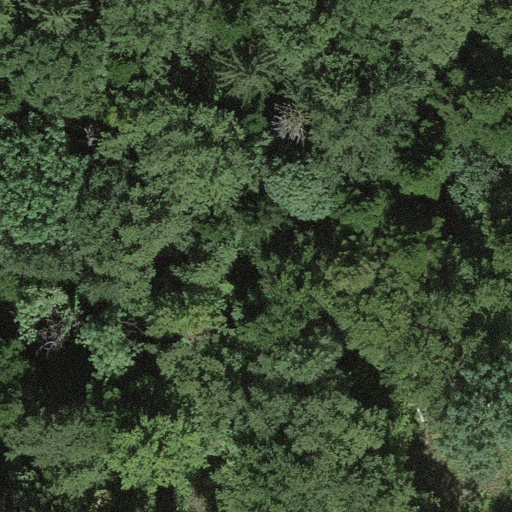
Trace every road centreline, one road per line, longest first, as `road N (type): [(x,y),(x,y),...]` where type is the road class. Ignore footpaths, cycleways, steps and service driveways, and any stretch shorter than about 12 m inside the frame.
road 1 (track): [(363,76),(305,172),(202,312),(166,421),(112,511)]
road 2 (track): [(96,0),(442,100),(511,109)]
